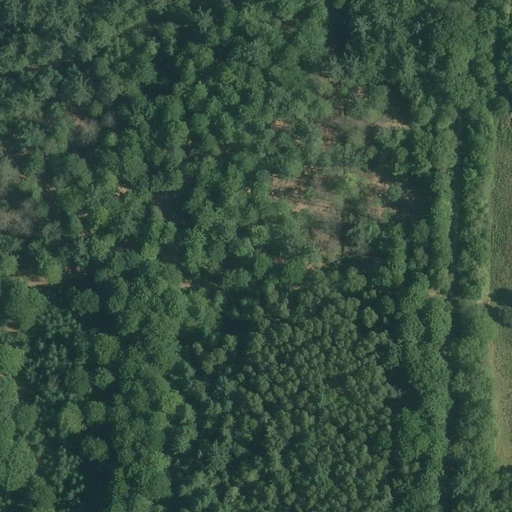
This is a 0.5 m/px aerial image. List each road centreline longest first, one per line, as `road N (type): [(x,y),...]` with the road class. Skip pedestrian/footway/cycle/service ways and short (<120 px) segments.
road 1 (track): [(449,294),(471,0)]
road 2 (track): [(185,284),(185,173),(152,0)]
road 3 (track): [(0,278),(254,286)]
road 4 (track): [(444,511),(449,294)]
road 5 (track): [(254,286),(449,294)]
